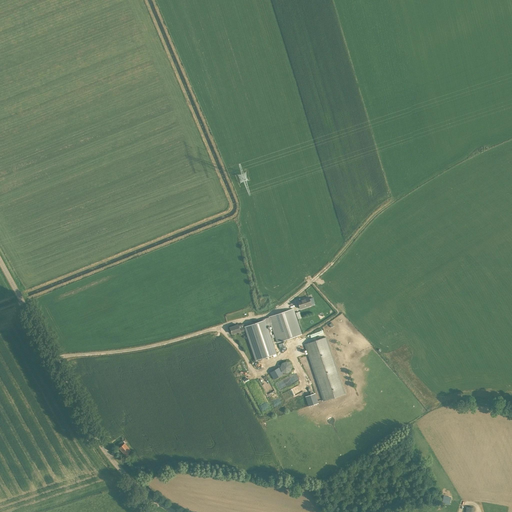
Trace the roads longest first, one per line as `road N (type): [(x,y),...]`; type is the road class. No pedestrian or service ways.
road 1 (tertiary): [(172,511),(108,455),(0,261)]
road 2 (unknown): [(52,356),(157,345),(268,313)]
